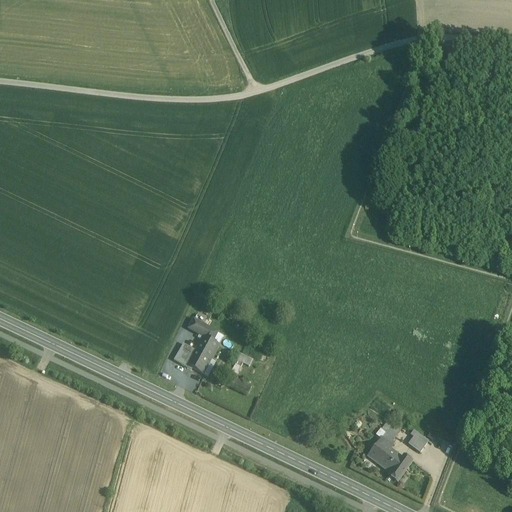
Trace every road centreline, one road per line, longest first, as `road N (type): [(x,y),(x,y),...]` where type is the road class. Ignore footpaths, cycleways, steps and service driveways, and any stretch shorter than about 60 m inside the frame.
road 1 (unclassified): [(0,80),(188,100),(258,90),(421,34),(511,40)]
road 2 (secondary): [(400,511),(0,318)]
